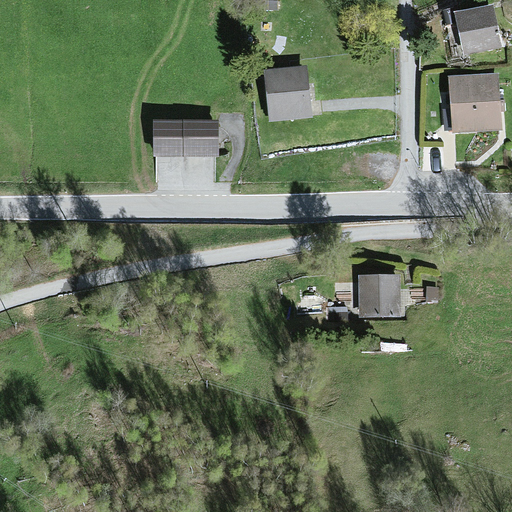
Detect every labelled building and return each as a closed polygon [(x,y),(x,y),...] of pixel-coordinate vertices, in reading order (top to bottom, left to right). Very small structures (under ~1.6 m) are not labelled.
[(485,11),(446,18),(453,62),(493,55),(485,11)] [(302,72),(257,77),(263,133),(308,128),(302,72)] [(494,78),(443,83),(449,141),(499,136),(494,78)] [(216,128),(150,129),(151,166),(217,164),(216,128)] [(399,280),(357,284),(361,326),(403,322),(399,280)]
